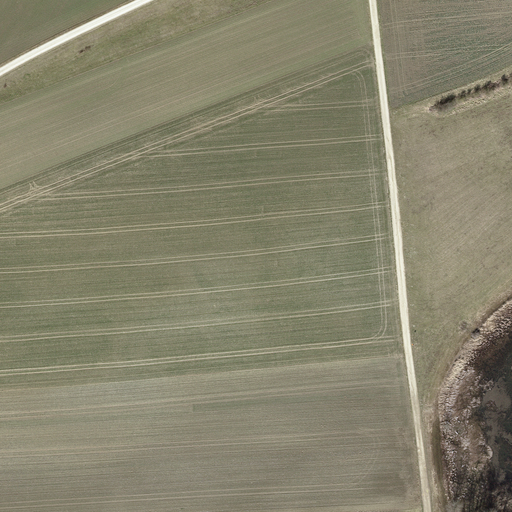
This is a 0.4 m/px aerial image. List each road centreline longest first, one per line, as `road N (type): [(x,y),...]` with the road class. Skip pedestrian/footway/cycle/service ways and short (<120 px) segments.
road 1 (track): [(373,0),(428,511)]
road 2 (track): [(0,73),(148,0)]
